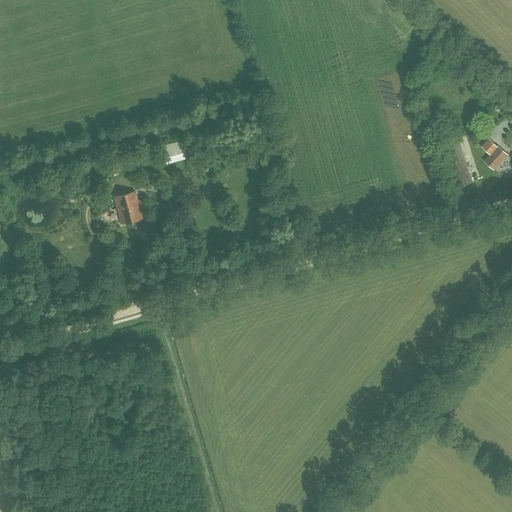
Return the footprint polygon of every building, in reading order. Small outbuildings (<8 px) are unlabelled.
[(454,189),(473,182),(457,135),(438,141),(454,189)] [(499,146),(490,138),(482,146),(491,154),(499,146)] [(498,164),(507,154),(499,146),(491,154),(489,156),(498,164)] [(144,164),(155,161),(152,149),(140,152),(144,164)] [(119,170),(127,168),(124,156),(116,159),(119,170)] [(108,176),(119,174),(115,159),(104,162),(108,176)] [(137,200),(135,191),(114,196),(121,224),(142,218),(139,207),(146,205),(144,198),(137,200)]
